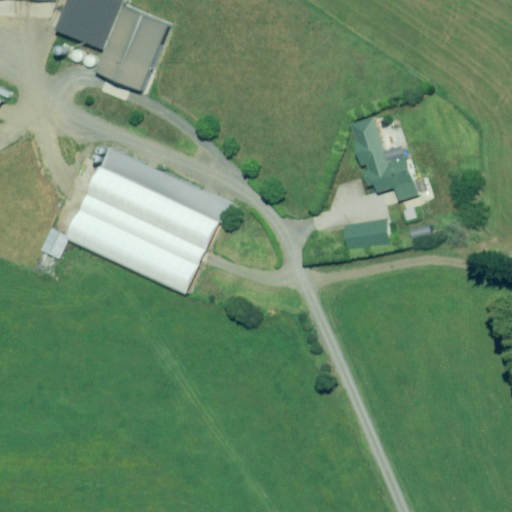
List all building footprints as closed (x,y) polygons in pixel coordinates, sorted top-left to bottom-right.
[(132,2),(127,0),(78,0),(65,31),(113,51),(103,73),(146,91),(174,26),(130,7),(132,2)] [(0,128),(15,93),(0,85),(0,128)] [(383,119),(357,126),(362,141),(359,142),(372,188),(381,186),(383,193),(401,188),(405,201),(424,195),(414,159),(395,164),(383,119)] [(235,205),(117,149),(74,240),(192,296),(235,205)] [(423,218),(419,208),(408,212),(412,222),(423,218)] [(399,246),(394,220),(351,228),(356,254),(399,246)] [(73,237),(54,230),(46,252),(65,259),(73,237)]
